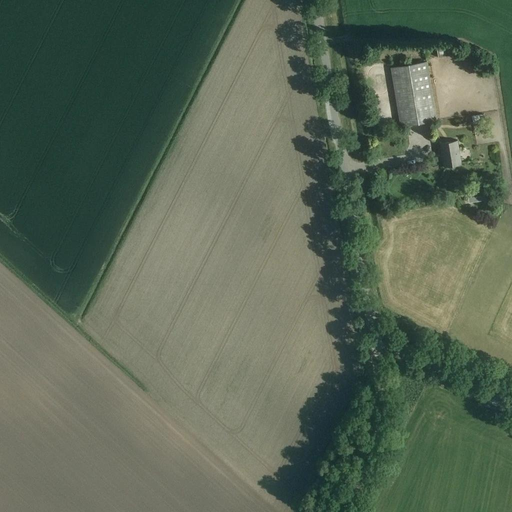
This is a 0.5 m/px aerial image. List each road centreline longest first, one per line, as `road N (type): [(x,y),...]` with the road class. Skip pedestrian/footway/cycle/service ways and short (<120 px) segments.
road 1 (unclassified): [(511,407),(373,327),(315,0)]
road 2 (track): [(373,327),(380,425),(345,511)]
